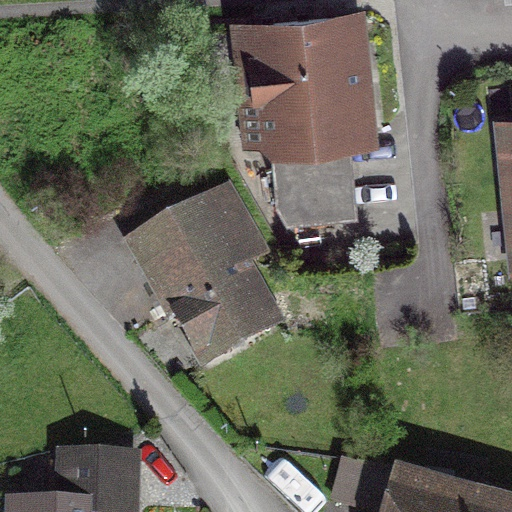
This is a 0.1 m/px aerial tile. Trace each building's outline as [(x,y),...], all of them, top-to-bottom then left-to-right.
[(355,20),(236,30),(246,145),(273,143),(280,221),(351,215),(344,134),(364,132),(355,20)] [(511,127),(499,129),(511,256),(511,127)] [(226,198),(138,243),(197,357),(265,322),(235,263),(255,253),(226,198)] [(66,511),(127,511),(130,466),(68,463),(66,511)] [(475,511),(479,502),(383,474),(372,511),(475,511)] [(475,511),(511,511),(511,510),(479,502),(475,511)]
